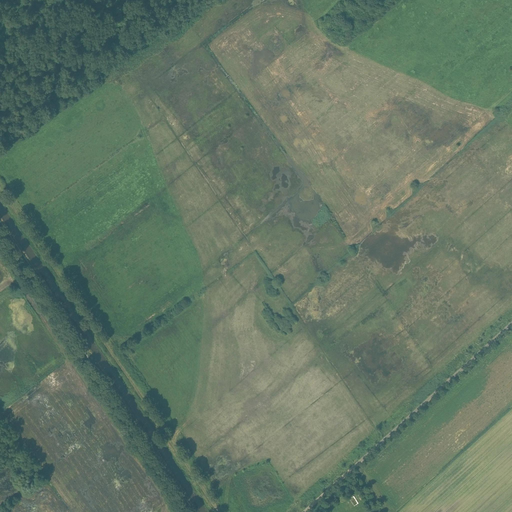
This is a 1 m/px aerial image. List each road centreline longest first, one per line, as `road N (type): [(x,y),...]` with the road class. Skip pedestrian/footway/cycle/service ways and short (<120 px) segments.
road 1 (unclassified): [(220,511),(0,188)]
road 2 (unclassified): [(304,511),(511,323)]
